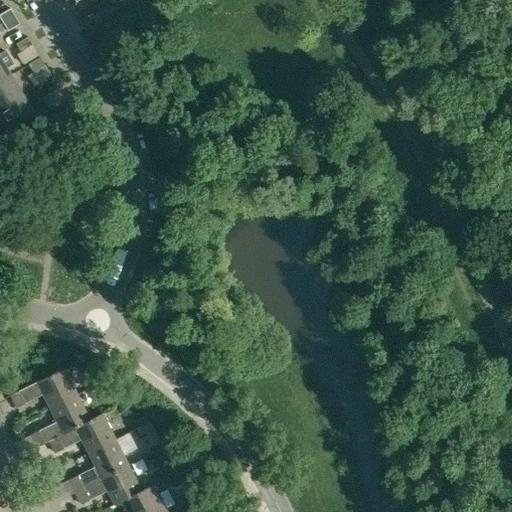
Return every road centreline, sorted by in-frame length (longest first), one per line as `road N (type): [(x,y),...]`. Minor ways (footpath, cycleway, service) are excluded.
road 1 (unclassified): [(93,331),(129,232),(131,180),(116,126),(42,0)]
road 2 (unclassified): [(279,511),(237,438),(204,403),(134,349),(93,331)]
